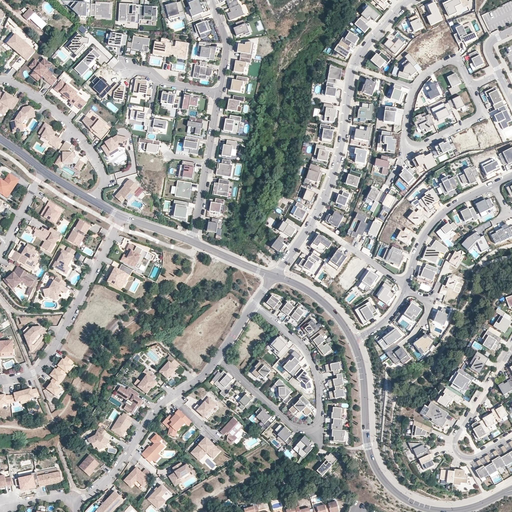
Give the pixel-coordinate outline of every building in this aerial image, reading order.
[(193,22),(202,18),(200,14),(203,13),(198,0),(190,0),(189,1),(193,10),(190,11),(192,17),(193,22)] [(387,0),(374,0),(374,1),(384,10),(389,5),(386,2),(387,0)] [(445,0),(442,2),(449,16),(457,12),(454,7),(461,4),(459,0),(445,0)] [(244,15),(240,4),(239,5),(237,1),(228,4),(230,9),(231,12),(227,14),(230,21),(244,15)] [(433,16),(428,7),(436,4),(435,1),(426,5),(431,15),(426,18),(430,27),(432,26),(428,18),(433,16)] [(75,2),(70,7),(79,16),(81,16),(81,17),(90,17),(90,16),(91,4),(87,4),(87,6),(85,6),(85,2),(75,2)] [(185,15),(181,2),(165,6),(169,20),(185,15)] [(108,14),(108,9),(110,9),(110,4),(100,3),(100,5),(97,5),(97,4),(91,4),(90,16),(96,17),(96,16),(101,16),(101,18),(111,19),(111,14),(108,14)] [(132,4),(140,5),(140,4),(120,3),(119,22),(138,23),(138,22),(127,22),(127,21),(125,21),(125,22),(119,21),(120,4),(129,4),(129,6),(132,6),(132,4)] [(129,4),(120,4),(119,21),(125,22),(125,21),(127,21),(127,22),(138,22),(138,23),(139,23),(139,20),(140,6),(140,5),(132,4),(132,6),(129,6),(129,4)] [(435,4),(428,7),(433,16),(428,18),(432,26),(443,20),(435,4)] [(435,4),(443,20),(444,20),(436,4),(435,4)] [(156,17),(157,7),(148,7),(148,8),(145,8),(145,6),(140,6),(139,20),(152,21),(152,17),(156,17)] [(363,16),(369,21),(372,18),(375,21),(379,16),(369,7),(362,15),(363,16)] [(42,29),(47,24),(30,8),(23,16),(28,20),(30,17),(42,29)] [(422,27),(417,15),(408,19),(408,20),(406,21),(412,33),(422,27)] [(366,25),(369,21),(363,16),(355,25),(365,33),(369,28),(366,25)] [(8,20),(6,25),(18,30),(20,25),(8,20)] [(243,20),(235,23),(237,27),(234,29),(237,36),(240,35),(241,37),(245,35),(245,33),(249,32),(246,24),(245,24),(243,20)] [(211,31),(207,21),(194,26),(197,32),(200,31),(201,35),(211,31)] [(458,33),(454,35),(458,44),(462,42),(462,41),(463,41),(465,43),(477,38),(474,33),(473,33),(470,27),(464,30),(462,25),(456,29),(458,33)] [(81,26),(78,30),(83,34),(87,30),(81,26)] [(359,38),(350,32),(345,39),(343,37),(340,41),(349,47),(351,43),(354,45),(359,38)] [(79,33),(65,48),(69,52),(71,50),(77,56),(85,48),(85,46),(83,46),(84,43),(88,44),(89,38),(83,37),(79,33)] [(125,46),(127,36),(110,33),(108,45),(117,46),(121,47),(121,45),(125,46)] [(389,39),(384,45),(395,54),(405,44),(400,40),(403,37),(398,33),(394,37),(390,33),(389,35),(394,39),(396,37),(399,39),(395,44),(389,39)] [(36,51),(16,34),(8,43),(12,47),(14,45),(25,55),(23,56),(28,60),(36,51)] [(148,53),(150,40),(133,37),(131,50),(140,51),(140,52),(141,53),(141,52),(143,52),(143,53),(144,53),(144,52),(148,53)] [(155,44),(153,53),(164,54),(164,56),(169,57),(169,54),(171,46),(171,44),(167,43),(168,40),(162,39),(161,43),(161,45),(155,44)] [(347,51),(349,47),(340,41),(334,50),(346,58),(350,53),(348,51),(347,51)] [(434,47),(432,41),(422,45),(425,52),(419,54),(423,61),(427,59),(426,55),(427,55),(428,57),(433,55),(430,48),(434,47)] [(186,60),(188,44),(176,42),(175,47),(171,46),(169,54),(173,55),(178,56),(178,59),(186,60)] [(214,61),(216,50),(214,50),(214,47),(210,46),(211,43),(199,42),(198,51),(201,52),(203,52),(202,57),(209,58),(209,60),(214,61)] [(251,59),(254,44),(252,42),(243,44),(242,45),(240,44),(238,53),(241,53),(240,57),(251,59)] [(25,55),(14,45),(12,47),(23,56),(25,55)] [(94,49),(74,69),(82,76),(90,68),(88,66),(96,58),(98,59),(100,56),(94,49)] [(105,50),(103,53),(111,58),(113,55),(105,50)] [(478,51),(469,55),(471,60),(472,59),(474,62),(473,63),(476,69),(481,67),(480,66),(484,64),(478,51)] [(388,64),(391,61),(381,52),(378,55),(377,54),(371,61),(381,69),(386,63),(388,64)] [(413,67),(417,64),(409,54),(405,57),(407,60),(401,64),(404,68),(403,73),(399,71),(398,76),(408,79),(410,74),(412,76),(417,72),(413,67)] [(246,68),(247,63),(251,64),(251,59),(240,57),(240,62),(237,61),(235,72),(244,73),(245,68),(246,68)] [(51,64),(45,59),(41,63),(37,60),(35,61),(31,65),(32,67),(35,70),(34,72),(41,77),(42,76),(53,85),(57,80),(52,75),(53,74),(47,69),(51,64)] [(107,64),(112,68),(116,64),(111,59),(107,64)] [(199,79),(199,78),(200,75),(206,76),(211,77),(213,69),(207,68),(207,63),(201,62),(200,66),(195,65),(193,78),(199,79)] [(340,80),(342,70),(330,66),(327,83),(334,84),(335,84),(336,80),(340,80)] [(41,77),(34,72),(32,74),(38,80),(41,77)] [(456,74),(447,78),(452,88),(449,89),(452,95),(461,91),(458,85),(461,84),(456,74)] [(247,83),(248,78),(237,76),(236,81),(234,80),(232,91),(241,92),(241,87),(243,87),(244,82),(247,83)] [(100,80),(97,77),(92,82),(96,85),(93,87),(100,94),(99,95),(102,99),(112,88),(107,82),(103,77),(100,80)] [(75,104),(81,97),(77,94),(75,96),(66,88),(68,84),(63,79),(56,88),(61,93),(62,92),(72,100),(70,102),(74,105),(75,104)] [(136,79),(136,81),(134,93),(138,94),(139,93),(147,95),(147,97),(151,97),(153,90),(148,89),(146,88),(147,86),(148,82),(146,81),(142,80),(141,81),(137,80),(136,79)] [(362,84),(360,92),(372,96),(377,83),(368,80),(366,85),(362,84)] [(444,94),(439,82),(435,84),(434,84),(426,88),(432,100),(444,94)] [(124,92),(123,92),(124,86),(121,86),(120,86),(117,83),(107,93),(111,96),(114,97),(114,99),(118,99),(123,100),(124,92)] [(333,88),(334,84),(327,83),(326,87),(327,87),(325,96),(335,97),(336,89),(333,88)] [(78,93),(68,84),(66,88),(75,96),(77,94),(78,93)] [(402,87),(395,84),(390,100),(400,103),(404,92),(400,91),(402,87)] [(504,105),(497,90),(494,92),(492,88),(485,92),(487,97),(489,96),(494,105),(493,105),(495,110),(497,109),(504,105)] [(13,110),(20,99),(15,97),(14,97),(4,91),(3,93),(1,96),(0,95),(0,108),(6,112),(9,107),(13,110)] [(178,109),(180,98),(175,97),(176,95),(172,95),(172,93),(163,91),(161,103),(174,105),(173,108),(178,109)] [(60,94),(70,102),(72,100),(62,92),(61,93),(60,94)] [(184,99),(180,98),(178,109),(189,111),(190,106),(197,107),(198,100),(194,99),(194,97),(185,96),(184,99)] [(239,107),(240,102),(244,102),(245,98),(234,96),(233,100),(230,100),(229,110),(237,112),(238,106),(239,107)] [(449,103),(451,108),(455,106),(457,110),(465,106),(460,96),(452,100),(452,99),(448,101),(449,103)] [(78,106),(84,100),(81,97),(75,104),(78,106)] [(82,109),(87,103),(84,100),(78,106),(82,109)] [(334,105),(324,103),(323,110),(326,111),(324,121),(334,123),(334,118),(335,118),(337,110),(333,109),(334,105)] [(371,120),(373,104),(362,103),(362,107),(359,107),(359,110),(358,110),(357,118),(365,119),(365,120),(371,120)] [(452,110),(451,108),(449,103),(445,104),(444,103),(431,109),(434,115),(436,114),(439,121),(450,116),(448,111),(452,110)] [(71,109),(77,114),(80,110),(74,105),(71,109)] [(510,117),(504,105),(497,109),(500,113),(494,116),(498,123),(499,122),(503,130),(509,127),(507,123),(505,119),(510,117)] [(34,108),(30,106),(24,107),(17,120),(12,121),(14,131),(24,128),(23,124),(26,119),(29,114),(35,112),(34,108)] [(397,109),(386,108),(385,122),(395,123),(396,113),(397,113),(397,109)] [(146,113),(131,111),(130,117),(137,118),(136,121),(145,122),(144,126),(149,127),(150,121),(145,119),(146,113)] [(418,122),(414,123),(417,129),(420,127),(423,134),(432,130),(431,127),(430,125),(434,123),(429,114),(423,118),(422,116),(421,114),(415,117),(418,122)] [(240,133),(243,118),(230,115),(230,120),(229,120),(228,124),(227,124),(225,131),(234,132),(240,133)] [(102,140),(110,130),(105,126),(106,125),(98,117),(97,118),(94,122),(89,117),(85,123),(91,130),(93,129),(95,131),(93,132),(102,140)] [(203,120),(190,118),(188,126),(192,127),(191,132),(195,133),(195,134),(200,135),(201,129),(202,129),(203,127),(202,126),(202,124),(203,120)] [(155,122),(150,121),(149,127),(148,132),(154,133),(154,129),(167,131),(169,122),(155,119),(155,122)] [(53,128),(45,123),(39,133),(43,135),(42,136),(50,141),(51,140),(55,143),(53,145),(57,148),(58,145),(62,140),(58,138),(54,135),(56,133),(52,130),(53,128)] [(329,126),(321,124),(320,129),(324,129),(322,142),(332,143),(334,131),(329,130),(329,126)] [(372,129),(368,128),(368,132),(357,130),(355,139),(370,142),(372,129)] [(126,148),(129,138),(117,135),(106,142),(107,144),(102,146),(103,149),(105,148),(106,149),(105,150),(108,156),(111,154),(111,151),(117,147),(118,146),(126,148)] [(198,155),(199,146),(198,145),(198,143),(198,139),(186,136),(185,141),(186,141),(185,148),(190,149),(189,153),(198,155)] [(395,138),(388,138),(388,145),(390,145),(390,151),(397,151),(398,140),(395,140),(395,138)] [(159,143),(139,139),(139,143),(145,144),(144,150),(148,150),(147,152),(157,154),(159,143)] [(231,157),(232,149),(236,150),(237,142),(227,140),(226,145),(226,148),(223,148),(221,147),(220,149),(223,150),(222,156),(231,157)] [(72,145),(66,141),(59,152),(62,154),(56,163),(61,166),(63,162),(73,162),(77,165),(75,167),(80,170),(85,163),(80,160),(81,159),(77,156),(77,155),(74,153),(74,152),(73,152),(70,152),(68,151),(69,150),(72,145)] [(457,150),(454,143),(450,145),(448,142),(444,144),(443,143),(435,147),(439,156),(447,152),(449,155),(453,152),(457,150)] [(326,147),(317,145),(314,155),(318,156),(317,160),(327,162),(330,152),(325,151),(326,147)] [(111,155),(119,151),(117,147),(111,151),(111,154),(111,155)] [(511,147),(498,154),(504,165),(508,163),(508,164),(511,163),(511,147)] [(370,150),(358,148),(357,154),(359,155),(357,162),(366,165),(370,150)] [(427,158),(425,154),(414,161),(417,165),(415,167),(420,175),(432,167),(430,164),(433,162),(429,156),(427,158)] [(389,157),(382,156),(381,160),(377,159),(375,166),(383,168),(382,174),(388,175),(390,162),(388,162),(389,157)] [(231,161),(222,159),(222,164),(220,163),(219,169),(217,169),(216,175),(231,177),(233,166),(230,165),(231,161)] [(196,163),(182,161),(182,165),(180,165),(179,171),(183,171),(182,178),(193,180),(194,171),(193,171),(194,168),(195,168),(196,163)] [(482,165),(487,176),(493,173),(492,172),(495,170),(500,168),(497,161),(494,162),(489,165),(488,162),(482,165)] [(320,171),(321,167),(311,164),(309,168),(311,169),(311,171),(309,170),(306,179),(317,183),(317,181),(320,182),(323,172),(320,171)] [(463,183),(469,180),(471,185),(477,182),(475,177),(479,175),(474,166),(470,168),(470,167),(464,170),(465,174),(460,176),(463,183)] [(415,172),(410,167),(407,171),(405,169),(402,172),(403,172),(400,176),(401,177),(402,178),(410,186),(416,179),(412,176),(415,172)] [(361,174),(355,172),(354,176),(349,175),(347,174),(346,178),(348,179),(347,184),(358,187),(361,174)] [(0,191),(8,197),(11,192),(7,190),(12,184),(13,184),(17,178),(10,173),(5,181),(0,178),(0,176),(2,174),(0,173),(0,191)] [(458,187),(453,177),(448,180),(447,177),(441,180),(443,182),(439,184),(445,195),(448,194),(448,192),(458,187)] [(227,197),(229,185),(230,181),(219,179),(219,183),(216,183),(215,186),(214,186),(213,190),(214,191),(214,195),(227,197)] [(119,192),(115,196),(122,202),(125,198),(129,201),(134,194),(135,194),(135,192),(139,187),(131,180),(128,181),(124,185),(125,185),(128,188),(122,194),(119,192)] [(191,187),(192,183),(178,181),(175,197),(190,199),(191,190),(189,190),(190,187),(191,187)] [(128,188),(125,185),(119,192),(122,194),(128,188)] [(135,194),(134,194),(140,200),(146,193),(139,187),(135,192),(135,194)] [(383,194),(384,192),(381,190),(379,192),(372,188),(366,199),(372,202),(368,209),(373,212),(379,201),(383,194)] [(440,199),(432,189),(429,191),(428,190),(424,193),(426,196),(418,201),(423,208),(424,207),(428,212),(435,208),(433,205),(433,204),(436,202),(440,199)] [(307,190),(303,200),(311,203),(315,194),(307,190)] [(350,194),(343,191),(342,196),(339,195),(336,203),(345,207),(350,194)] [(387,196),(383,194),(379,201),(383,203),(382,205),(390,208),(395,198),(388,195),(387,196)] [(493,207),(489,199),(485,201),(484,198),(475,202),(480,214),(490,209),(489,209),(493,207)] [(224,204),(224,200),(216,199),(215,203),(213,202),(211,212),(220,213),(221,204),(223,205),(224,204)] [(64,209),(50,200),(47,205),(45,207),(47,208),(45,210),(44,210),(41,214),(53,221),(59,212),(61,213),(64,209)] [(186,219),(189,203),(174,200),(173,210),(176,210),(174,217),(182,220),(182,218),(186,219)] [(302,210),(304,206),(297,203),(295,207),(298,208),(294,215),(303,219),(307,212),(302,210)] [(475,221),(478,219),(473,207),(469,209),(469,208),(467,209),(466,207),(460,210),(465,222),(473,218),(475,221)] [(417,225),(423,219),(421,217),(424,214),(419,209),(416,213),(414,211),(409,217),(417,225)] [(61,213),(59,212),(53,221),(56,223),(62,214),(61,213)] [(329,215),(326,222),(338,228),(343,217),(335,212),(332,217),(329,215)] [(363,234),(368,224),(364,222),(367,217),(357,213),(355,218),(361,221),(356,233),(353,231),(351,236),(357,238),(359,234),(363,236),(363,234)] [(209,222),(207,231),(216,233),(219,219),(212,218),(211,223),(209,222)] [(295,223),(288,219),(285,223),(288,225),(283,233),(291,238),(296,230),(292,227),(295,223)] [(368,234),(374,222),(370,220),(368,224),(363,234),(367,236),(368,235),(368,234)] [(91,225),(83,221),(81,224),(79,223),(76,227),(75,227),(68,239),(79,245),(81,239),(83,240),(87,233),(91,225)] [(376,237),(382,224),(374,221),(374,222),(368,234),(371,235),(370,236),(372,237),(373,236),(376,237)] [(453,231),(457,228),(453,222),(450,225),(448,223),(436,233),(442,239),(446,236),(446,235),(453,230),(453,231)] [(511,226),(508,228),(506,229),(505,227),(504,228),(496,232),(495,230),(490,232),(495,244),(500,242),(501,242),(511,236),(511,226)] [(49,231),(45,228),(43,231),(40,229),(38,232),(49,239),(49,240),(50,241),(45,248),(51,252),(62,233),(51,227),(49,231)] [(411,236),(409,235),(412,231),(406,228),(404,232),(401,230),(397,238),(407,243),(411,236)] [(49,239),(38,232),(36,231),(34,234),(45,241),(49,240),(49,239)] [(83,240),(81,239),(79,245),(82,247),(89,235),(87,233),(83,240)] [(480,237),(480,236),(478,236),(476,233),(468,238),(462,245),(467,250),(476,240),(477,242),(482,252),(490,248),(484,235),(480,237)] [(319,258),(326,247),(328,248),(331,243),(319,234),(310,247),(313,249),(311,252),(313,254),(319,258)] [(282,244),(285,240),(279,236),(271,247),(279,253),(285,245),(282,244)] [(427,247),(423,258),(436,263),(440,252),(444,254),(448,249),(436,240),(430,248),(427,247)] [(476,240),(467,250),(468,251),(477,242),(476,240)] [(39,249),(29,243),(24,251),(22,254),(20,253),(16,251),(12,258),(18,261),(19,260),(31,267),(34,263),(33,260),(36,256),(39,249)] [(144,265),(148,258),(146,257),(148,251),(137,246),(137,247),(130,243),(127,249),(129,250),(131,251),(129,255),(126,254),(125,253),(122,259),(135,266),(138,262),(142,264),(144,265)] [(76,250),(69,246),(67,251),(63,249),(54,265),(67,273),(70,267),(66,264),(70,257),(72,259),(72,258),(74,255),(73,254),(76,250)] [(403,251),(392,246),(391,250),(386,259),(394,263),(393,265),(399,267),(404,256),(401,255),(403,251)] [(343,251),(339,248),(329,263),(333,267),(335,264),(340,267),(347,257),(342,253),(343,251)] [(461,262),(464,257),(455,252),(453,256),(449,253),(446,259),(450,261),(449,262),(453,265),(457,259),(459,261),(461,262)] [(319,258),(313,254),(311,257),(309,256),(308,258),(308,260),(307,261),(303,258),(299,265),(303,267),(304,266),(310,270),(315,264),(314,263),(315,260),(318,262),(320,259),(319,258)] [(361,263),(355,260),(344,275),(354,281),(363,268),(359,265),(361,263)] [(130,274),(133,269),(122,263),(119,268),(114,266),(111,271),(113,272),(110,276),(108,281),(118,286),(123,277),(126,278),(129,274),(130,274)] [(438,269),(426,264),(425,268),(424,268),(423,271),(420,270),(417,277),(425,280),(424,281),(432,284),(433,281),(432,281),(436,273),(438,269)] [(28,272),(18,266),(15,272),(5,281),(14,290),(23,281),(34,287),(37,282),(26,275),(28,272)] [(5,281),(15,272),(13,271),(4,280),(5,281)] [(375,274),(370,271),(361,283),(367,287),(368,285),(371,288),(375,281),(376,282),(380,276),(376,273),(375,274)] [(354,281),(344,275),(343,278),(352,284),(354,281)] [(459,282),(461,278),(453,275),(452,279),(449,278),(447,283),(448,283),(447,286),(454,288),(457,281),(459,282)] [(67,282),(57,277),(50,288),(44,290),(46,297),(50,296),(56,300),(58,300),(59,298),(59,296),(60,294),(58,292),(59,289),(62,291),(66,293),(69,289),(64,286),(67,282)] [(121,288),(126,278),(123,277),(118,286),(121,288)] [(393,287),(385,282),(382,286),(385,288),(379,296),(379,297),(387,303),(389,300),(390,301),(395,294),(391,291),(393,287)] [(376,294),(379,296),(385,288),(382,286),(376,294)] [(273,296),(267,303),(271,307),(274,309),(275,308),(277,310),(278,310),(282,304),(280,302),(280,301),(273,296)] [(369,301),(370,303),(363,307),(362,305),(358,308),(367,322),(371,320),(370,319),(377,314),(375,312),(379,309),(373,299),(369,301)] [(288,316),(294,308),(288,302),(285,306),(282,304),(278,310),(281,312),(282,311),(284,313),(288,316)] [(403,313),(414,320),(421,310),(411,303),(408,308),(407,307),(403,313)] [(298,321),(304,313),(298,308),(298,309),(295,307),(294,308),(288,316),(291,318),(291,317),(292,317),(294,319),(298,321)] [(450,311),(442,308),(441,312),(439,312),(435,322),(444,326),(450,311)] [(503,317),(506,313),(498,308),(496,312),(501,315),(494,327),(505,334),(511,323),(511,322),(510,321),(503,317)] [(320,330),(312,320),(307,324),(309,326),(303,330),(307,336),(310,338),(320,330)] [(47,332),(43,329),(42,329),(35,329),(34,326),(31,328),(28,325),(24,331),(31,349),(43,335),(44,336),(47,332)] [(380,342),(386,349),(402,336),(395,327),(391,331),(388,328),(385,331),(387,334),(380,340),(381,342),(380,342)] [(320,330),(310,338),(312,342),(313,341),(315,342),(313,344),(316,348),(323,343),(325,341),(322,336),(325,334),(321,329),(320,330)] [(499,342),(502,339),(488,330),(483,338),(486,340),(484,344),(483,344),(494,351),(497,346),(494,344),(496,341),(499,342)] [(436,336),(431,332),(426,339),(424,339),(423,338),(411,347),(414,351),(418,348),(419,349),(421,348),(424,353),(429,349),(428,348),(436,336)] [(32,351),(44,336),(43,335),(31,349),(32,351)] [(280,359),(290,349),(286,346),(287,344),(284,341),(285,339),(281,335),(279,337),(278,337),(275,340),(276,341),(272,346),(276,349),(274,350),(273,352),(280,359)] [(14,351),(13,340),(1,341),(1,345),(0,345),(0,355),(2,355),(2,352),(14,351)] [(332,350),(327,344),(325,346),(323,343),(316,348),(318,351),(323,357),(332,350)] [(401,348),(398,344),(387,353),(391,358),(391,357),(394,355),(399,362),(401,360),(404,364),(411,358),(408,354),(407,355),(401,348)] [(293,377),(302,367),(298,364),(300,362),(298,360),(301,357),(295,351),(291,355),(295,358),(291,362),(290,361),(286,365),(288,367),(286,370),(293,377)] [(488,358),(477,351),(473,357),(476,359),(470,368),(479,373),(488,358)] [(53,381),(48,388),(56,395),(61,388),(59,386),(61,383),(59,381),(75,362),(67,356),(65,359),(64,358),(59,365),(60,366),(57,369),(56,368),(51,375),(54,377),(52,381),(53,381)] [(179,365),(170,356),(166,360),(169,362),(160,372),(167,379),(170,376),(174,372),(176,369),(176,368),(179,365)] [(468,366),(470,368),(476,359),(473,357),(468,366)] [(271,371),(265,365),(264,366),(260,362),(255,367),(256,369),(252,373),(257,378),(261,374),(265,378),(268,374),(270,376),(268,378),(271,381),(276,376),(273,373),(272,373),(271,372),(271,371)] [(335,375),(342,374),(341,370),(339,363),(326,365),(328,371),(331,370),(332,370),(333,371),(335,371),(335,375)] [(471,381),(474,377),(459,368),(457,372),(459,373),(452,383),(460,388),(459,389),(463,391),(468,383),(468,384),(470,380),(471,381)] [(156,377),(146,369),(143,373),(145,374),(147,376),(141,383),(139,382),(137,380),(134,385),(147,394),(151,389),(152,389),(153,389),(154,389),(155,386),(154,385),(156,382),(153,380),(156,377)] [(302,369),(296,376),(299,379),(298,380),(301,383),(303,381),(307,385),(307,390),(313,389),(312,384),(309,382),(311,381),(307,377),(309,375),(302,369)] [(215,383),(214,384),(222,391),(220,393),(225,397),(234,386),(230,383),(233,380),(231,378),(230,379),(228,378),(229,376),(223,371),(221,374),(222,375),(215,383)] [(452,383),(459,373),(456,371),(449,381),(452,383)] [(215,383),(222,375),(221,374),(219,372),(212,380),(215,383)] [(342,374),(335,375),(336,379),(334,379),(335,381),(333,381),(330,382),(331,388),(336,387),(343,385),(344,385),(342,378),(343,378),(342,374)] [(511,392),(511,387),(511,386),(511,379),(511,378),(508,381),(509,382),(505,385),(504,383),(499,386),(504,395),(509,392),(510,393),(511,392)] [(292,398),(289,395),(292,391),(279,379),(275,384),(279,388),(279,396),(282,396),(282,398),(284,400),(283,401),(286,405),(292,398)] [(343,390),(343,385),(336,387),(337,391),(335,391),(335,392),(334,393),(330,393),(331,399),(344,397),(343,390)] [(139,394),(129,388),(127,391),(121,387),(116,394),(126,400),(127,399),(134,403),(131,408),(126,405),(124,409),(134,416),(140,407),(139,406),(141,404),(142,404),(143,402),(137,398),(139,394)] [(15,393),(10,394),(11,402),(12,402),(26,399),(40,395),(37,388),(33,389),(33,388),(24,390),(15,392),(15,393)] [(458,402),(461,398),(446,388),(444,392),(445,393),(443,397),(442,396),(438,402),(445,406),(449,401),(451,402),(453,399),(458,402)] [(0,403),(11,402),(10,394),(7,394),(6,393),(0,394),(0,403)] [(251,401),(251,400),(249,398),(250,396),(247,393),(238,403),(241,405),(239,407),(243,410),(245,407),(248,410),(254,404),(251,401)] [(306,406),(310,402),(303,396),(299,399),(300,400),(294,406),(289,410),(293,414),(298,410),(301,413),(303,410),(305,412),(304,413),(308,416),(312,411),(307,407),(306,406)] [(127,399),(126,400),(124,403),(126,405),(131,408),(134,403),(127,399)] [(216,406),(208,399),(202,406),(199,408),(198,407),(196,405),(193,409),(199,414),(204,419),(216,406)] [(424,406),(420,413),(432,421),(433,419),(426,415),(433,404),(431,403),(428,408),(424,406)] [(433,404),(426,415),(433,419),(432,421),(439,425),(443,427),(445,423),(442,421),(444,418),(445,419),(448,413),(433,404)] [(495,407),(491,410),(492,412),(496,418),(498,422),(502,420),(501,419),(508,415),(501,404),(498,406),(499,408),(496,410),(495,407)] [(342,419),(342,413),(344,413),(344,408),(333,407),(333,413),(332,413),(332,418),(342,419)] [(272,423),(268,420),(271,417),(263,410),(262,411),(259,409),(256,413),(258,415),(257,417),(260,420),(262,421),(262,422),(264,424),(262,427),(266,430),(272,423)] [(190,421),(179,410),(172,418),(169,416),(164,422),(170,428),(168,435),(175,437),(176,432),(185,423),(187,425),(190,421)] [(496,418),(492,412),(488,414),(489,415),(483,419),(484,421),(488,428),(495,424),(493,420),(496,418)] [(131,418),(123,413),(121,417),(120,416),(114,425),(111,430),(122,437),(125,433),(125,432),(125,430),(126,431),(131,423),(129,422),(131,418)] [(345,425),(345,419),(342,419),(332,418),(332,424),(333,424),(333,429),(333,430),(342,430),(343,425),(345,425)] [(233,419),(220,433),(224,436),(225,435),(227,433),(229,435),(227,437),(227,441),(231,445),(237,439),(234,436),(239,431),(243,427),(233,419)] [(473,423),(472,425),(477,434),(479,438),(481,437),(486,434),(490,432),(488,428),(484,421),(483,419),(479,421),(480,423),(478,424),(477,422),(477,421),(473,423)] [(414,420),(410,435),(423,435),(424,430),(426,431),(430,433),(432,428),(414,420)] [(290,437),(292,435),(284,428),(280,425),(275,430),(279,434),(278,435),(288,445),(293,440),(290,437)] [(104,435),(106,432),(99,428),(96,433),(97,433),(95,436),(87,440),(89,444),(91,443),(92,445),(94,449),(96,447),(98,451),(106,447),(109,441),(103,437),(101,436),(102,434),(104,435)] [(331,434),(332,434),(332,441),(344,442),(344,436),(345,436),(345,430),(342,430),(333,430),(332,430),(331,430),(331,434)] [(144,452),(141,455),(149,463),(152,460),(158,454),(164,447),(160,442),(162,440),(156,435),(151,441),(154,444),(151,448),(145,453),(144,452)] [(311,450),(308,447),(309,446),(311,443),(304,437),(296,445),(300,449),(299,454),(303,458),(311,450)] [(220,451),(206,438),(202,442),(203,443),(202,444),(201,443),(191,454),(198,460),(207,450),(215,457),(220,451)] [(419,459),(431,454),(429,450),(428,450),(427,447),(425,448),(423,445),(414,449),(419,460),(419,459)] [(505,456),(501,458),(505,465),(511,460),(511,458),(509,453),(504,445),(501,447),(505,455),(505,456)] [(207,450),(198,460),(199,461),(205,455),(207,453),(213,459),(215,457),(207,450)] [(496,450),(492,452),(496,458),(497,460),(493,463),(497,470),(501,467),(505,465),(501,458),(496,450)] [(323,476),(338,459),(331,453),(328,456),(327,455),(324,458),(327,460),(325,462),(326,462),(325,464),(324,463),(317,471),(323,476)] [(434,457),(432,453),(431,454),(419,459),(421,463),(418,464),(421,471),(435,465),(431,458),(434,457)] [(158,454),(152,460),(155,462),(161,456),(158,454)] [(99,464),(90,455),(79,467),(89,476),(93,472),(92,471),(99,464)] [(492,461),(488,455),(484,457),(489,465),(485,468),(489,474),(493,472),(494,473),(497,471),(497,470),(493,463),(492,461)] [(485,467),(480,459),(476,461),(480,468),(481,470),(477,472),(481,479),(489,474),(485,468),(485,467)] [(181,463),(172,468),(175,473),(176,475),(174,476),(173,474),(169,477),(173,484),(179,480),(191,472),(192,475),(193,475),(196,473),(195,471),(194,471),(192,468),(191,468),(189,469),(187,465),(183,467),(181,463)] [(152,476),(145,469),(142,474),(138,470),(133,475),(131,473),(124,481),(130,487),(137,481),(143,487),(149,480),(148,480),(152,476)] [(442,470),(441,479),(447,480),(453,481),(454,474),(449,473),(450,471),(442,470)] [(459,473),(454,472),(454,474),(453,481),(453,483),(453,485),(460,485),(461,483),(467,484),(468,475),(464,475),(465,471),(460,470),(459,473)] [(62,483),(60,472),(37,477),(39,487),(62,483)] [(0,487),(12,486),(10,478),(5,479),(4,476),(0,476),(0,487)] [(167,491),(161,486),(148,500),(158,509),(165,502),(161,497),(167,491)] [(96,511),(112,511),(124,500),(115,492),(96,511)] [(325,506),(326,511),(329,511),(330,511),(338,511),(339,511),(336,502),(328,504),(328,505),(325,506)]
